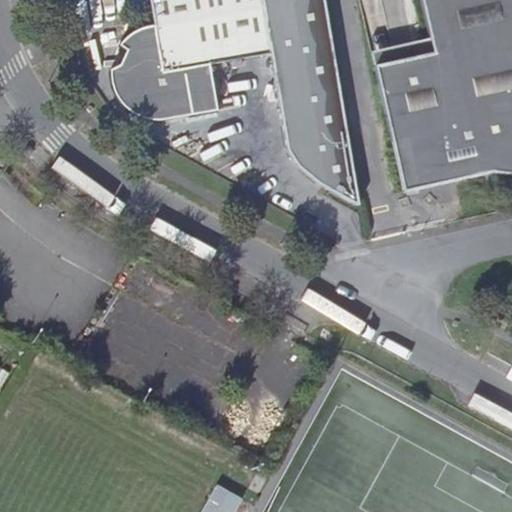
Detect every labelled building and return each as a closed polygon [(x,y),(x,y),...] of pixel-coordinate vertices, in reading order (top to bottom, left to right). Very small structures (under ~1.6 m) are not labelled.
[(261,0),(148,0),(153,28),(141,32),(130,39),(119,47),(124,53),(116,68),(105,74),(110,88),(119,100),(128,110),(138,117),(156,122),(217,112),(209,62),(270,51),(261,0)] [(261,0),(270,51),(294,157),(311,176),(364,207),(324,0),(261,0)] [(511,0),(418,0),(428,40),(431,53),(373,66),(403,196),(511,169),(511,0)] [(431,53),(428,40),(369,52),(373,66),(431,53)] [(235,511),(244,497),(218,483),(201,511),(235,511)]
